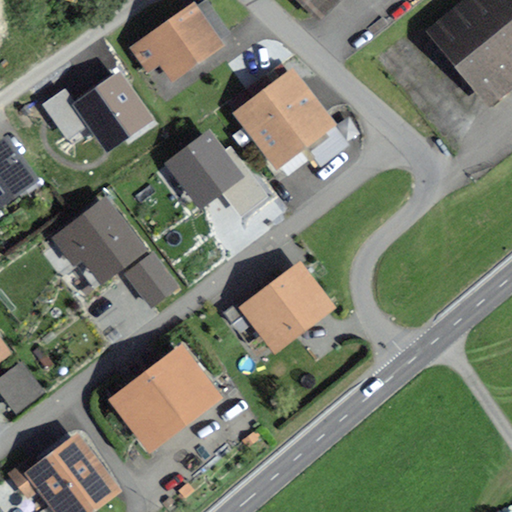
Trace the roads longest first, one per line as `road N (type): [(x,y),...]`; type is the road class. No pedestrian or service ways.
road 1 (residential): [(0,445),(396,138)]
road 2 (residential): [(396,138),(426,182),(422,196),(371,243),(358,290),(407,358)]
road 3 (tertiary): [(407,358),(227,511)]
road 4 (residential): [(258,0),(396,138)]
road 5 (residential): [(0,96),(149,0)]
road 6 (tertiary): [(511,270),(407,358)]
